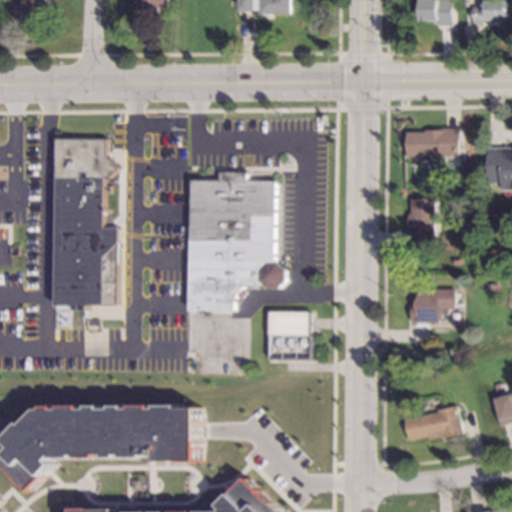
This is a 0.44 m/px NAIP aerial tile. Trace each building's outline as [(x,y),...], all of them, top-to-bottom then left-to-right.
[(48,0),(48,8),(40,8),(40,10),(22,10),(22,0),(48,0)] [(170,0),(170,7),(160,7),(160,10),(138,10),(138,0),(170,0)] [(291,0),(291,13),(262,13),(262,9),(240,9),(240,0),(291,0)] [(455,0),(423,0),(423,20),(441,20),(441,25),(455,25),(455,0)] [(509,0),(509,20),(485,20),(485,24),(475,24),(475,5),(487,5),(487,0),(509,0)] [(461,145),(460,145),(460,155),(410,155),(410,131),(427,130),(427,128),(461,127),(461,145)] [(109,157),(112,157),(121,167),(112,176),(107,175),(107,185),(112,185),(112,191),(107,191),(106,226),(121,226),(120,304),(90,304),(90,309),(74,309),(74,304),(57,304),(59,138),(109,138),(109,157)] [(511,189),(502,189),(502,182),(492,182),(492,148),(511,148),(511,189)] [(249,180),(278,180),(277,261),(282,261),(290,268),(290,280),(283,287),(271,287),(268,284),(248,284),(245,286),(250,291),(244,298),(240,295),(237,297),(237,309),(193,309),(194,179),(223,179),(224,170),(249,170),(249,180)] [(435,247),(408,247),(408,230),(410,230),(410,212),(412,212),(412,198),(436,198),(435,247)] [(498,291),(488,291),(487,282),(498,282),(498,291)] [(456,308),(447,308),(447,312),(446,312),(446,321),(413,322),(412,301),(418,301),(418,288),(455,287),(456,308)] [(312,335),(271,334),(271,310),(312,310),(312,335)] [(511,422),(501,425),(496,408),(498,407),(496,397),(511,393),(511,422)] [(464,432),(444,436),(444,435),(431,438),(431,435),(411,439),(407,417),(439,411),(439,408),(459,404),(464,432)] [(0,444),(25,419),(30,423),(45,407),(204,407),(204,431),(204,462),(161,462),(161,457),(55,457),(62,464),(34,493),(0,459),(0,444)] [(79,511),(79,509),(123,508),(123,511),(228,511),(221,505),(249,476),(285,511),(79,511)] [(133,479),(143,479),(143,490),(133,490),(133,479)]
